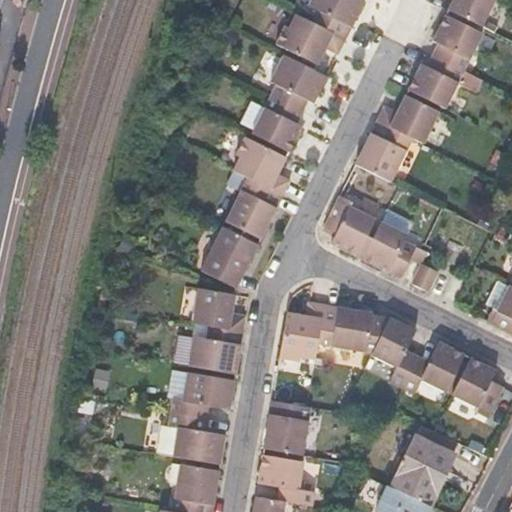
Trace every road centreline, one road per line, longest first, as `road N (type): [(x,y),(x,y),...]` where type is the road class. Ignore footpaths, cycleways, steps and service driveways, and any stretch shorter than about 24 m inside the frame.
road 1 (residential): [(408,0),(286,252)]
road 2 (residential): [(286,252),(265,301),(229,511)]
road 3 (residential): [(511,364),(286,252)]
road 4 (residential): [(57,0),(0,204)]
